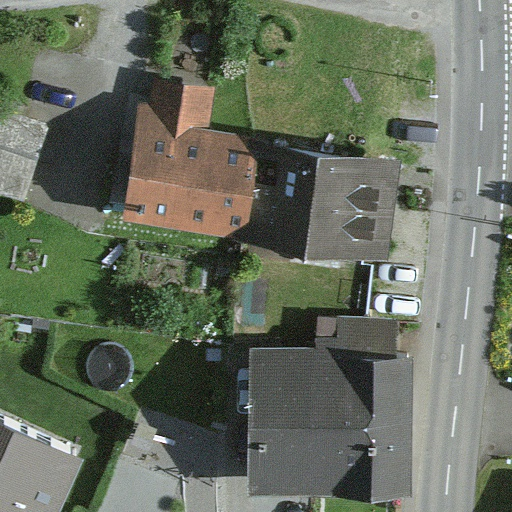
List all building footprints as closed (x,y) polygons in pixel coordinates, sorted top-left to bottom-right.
[(190,100),(124,93),(107,233),(218,246),(230,140),(186,135),(190,100)] [(9,106),(0,129),(0,189),(26,199),(55,123),(9,106)] [(371,157),(230,140),(218,246),(359,262),(371,157)] [(395,362),(259,358),(256,470),(392,474),(395,362)] [(0,511),(34,511),(68,439),(0,407),(0,511)]
